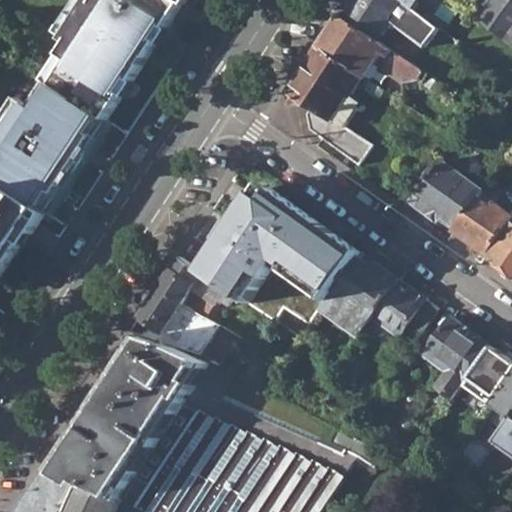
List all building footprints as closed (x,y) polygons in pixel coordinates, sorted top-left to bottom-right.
[(136,81),(162,41),(159,40),(168,27),(171,28),(188,3),(183,0),(94,0),(68,39),(68,40),(73,43),(65,55),(72,60),(56,85),(106,118),(110,120),(127,94),(124,93),(133,79),(136,81)] [(347,20),(381,42),(392,25),(424,53),(441,33),(415,12),(409,7),(400,0),(353,0),(358,3),(347,20)] [(400,0),(409,7),(415,12),(423,0),(400,0)] [(511,0),(497,0),(483,21),(511,42),(511,0)] [(377,66),(405,84),(419,80),(425,84),(430,76),(381,42),(347,20),(342,16),(322,47),(366,76),(368,78),(377,66)] [(352,97),(366,76),(322,47),(292,92),(315,108),(311,115),(313,130),(364,163),(375,146),(347,127),(359,108),(347,100),(350,95),(352,97)] [(65,55),(49,81),(52,82),(56,85),(72,60),(65,55)] [(497,64),(490,73),(492,75),(499,65),(497,64)] [(492,75),(511,91),(511,75),(499,65),(492,75)] [(0,179),(10,186),(46,209),(106,118),(56,85),(52,82),(49,81),(45,78),(29,103),(22,98),(0,132),(0,143),(1,144),(0,145),(0,179)] [(438,213),(459,228),(479,202),(484,195),(442,165),(415,203),(435,217),(438,213)] [(0,219),(21,233),(27,223),(36,229),(48,211),(46,209),(10,186),(0,179),(0,219)] [(259,192),(205,271),(242,296),(254,305),(284,261),(292,266),(289,271),(334,301),(367,254),(369,252),(276,189),(259,192)] [(484,195),(479,202),(491,210),(494,207),(499,199),(487,190),(484,195)] [(511,224),(511,219),(494,207),(491,210),(479,202),(459,228),(456,232),(489,256),(511,224)] [(0,279),(1,281),(29,238),(21,233),(0,219),(0,279)] [(511,224),(489,256),(511,272),(511,224)] [(334,301),(327,310),(364,337),(376,319),(401,285),(379,270),(383,265),(367,254),(334,301)] [(187,304),(197,289),(220,305),(223,300),(235,307),(242,296),(205,271),(184,257),(134,331),(148,336),(185,348),(200,352),(217,326),(187,304)] [(401,285),(376,319),(418,348),(445,310),(404,281),(401,285)] [(438,385),(460,400),(470,386),(474,380),(497,348),(458,320),(431,357),(449,370),(438,385)] [(279,336),(300,349),(306,340),(295,333),(286,326),(279,336)] [(150,511),(325,511),(361,458),(379,469),(389,454),(272,387),(247,374),(201,352),(200,352),(185,348),(148,336),(57,472),(85,488),(87,485),(126,501),(150,511)] [(497,405),(501,399),(511,383),(511,358),(497,348),(474,380),(470,386),(476,390),(467,402),(482,413),(484,410),(490,414),(497,405)] [(253,363),(247,374),(272,387),(280,376),(253,363)] [(497,405),(511,416),(511,383),(501,399),(497,405)] [(412,467),(423,473),(431,461),(423,452),(412,467)] [(120,511),(126,501),(87,485),(85,488),(73,511),(120,511)] [(120,511),(150,511),(126,501),(120,511)] [(490,511),(495,511),(499,507),(492,503),(488,503),(484,509),(490,511)]
